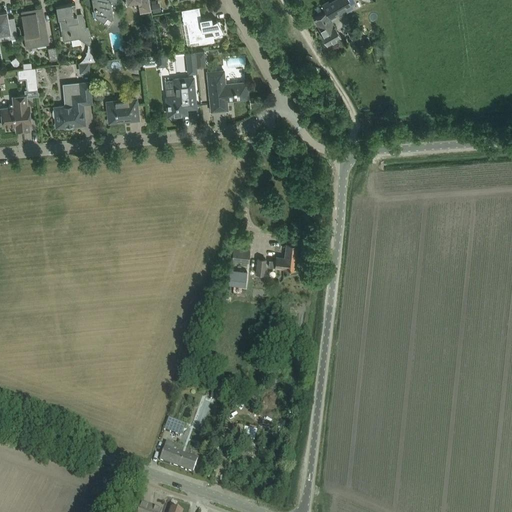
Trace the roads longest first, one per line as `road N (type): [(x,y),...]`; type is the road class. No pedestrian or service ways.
road 1 (unclassified): [(303,511),(348,153)]
road 2 (residential): [(0,158),(204,137),(252,128),(285,105)]
road 3 (tertiary): [(199,492),(0,420)]
road 4 (track): [(285,0),(354,118),(348,153)]
road 5 (unclassified): [(348,153),(511,143)]
road 6 (residential): [(285,105),(225,0)]
